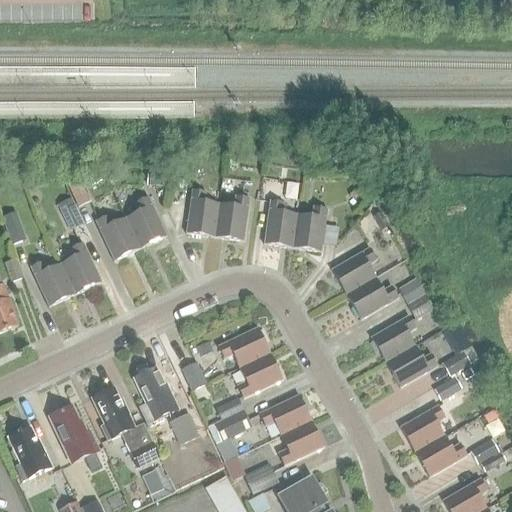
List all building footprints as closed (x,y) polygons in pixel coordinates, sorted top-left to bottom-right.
[(167,177),(162,176),(154,176),(154,187),(166,188),(167,177)] [(88,202),(78,181),(67,186),(77,207),(88,202)] [(213,240),(218,206),(204,204),(205,195),(191,193),(184,236),(213,240)] [(147,199),(134,205),(138,214),(126,220),(139,251),(166,239),(147,199)] [(233,208),(218,206),(213,240),(243,244),(249,201),(234,199),(233,208)] [(57,206),(69,233),(83,226),(71,200),(57,206)] [(263,246),(291,250),(296,217),(282,215),(283,205),(268,203),(263,246)] [(326,211),(312,209),(310,219),(296,217),(291,250),(320,254),(326,211)] [(11,247),(25,242),(15,214),(1,219),(11,247)] [(113,263),(139,251),(126,220),(111,226),(107,217),(94,224),(113,263)] [(82,245),(69,251),(73,260),(60,266),(74,297),(100,284),(82,245)] [(330,272),(345,297),(374,280),(367,268),(375,263),(368,250),(330,272)] [(11,284),(22,280),(15,260),(4,265),(11,284)] [(47,309),(74,297),(60,266),(47,272),(43,264),(29,270),(47,309)] [(0,334),(17,328),(12,315),(14,314),(8,300),(7,300),(0,280),(0,334)] [(360,323),(397,301),(390,288),(382,293),(374,280),(345,297),(360,323)] [(424,296),(414,281),(397,291),(406,307),(424,296)] [(415,322),(433,311),(424,297),(406,308),(415,322)] [(370,340),(386,367),(415,349),(407,335),(415,331),(408,318),(370,340)] [(238,371),(269,356),(256,330),(217,348),(224,362),(232,358),(238,371)] [(415,349),(386,367),(399,390),(437,368),(430,356),(421,360),(415,349)] [(462,353),(441,365),(448,378),(469,366),(462,353)] [(282,382),(269,356),(238,371),(245,384),(236,388),(243,401),(282,382)] [(206,386),(195,365),(181,372),(191,393),(206,386)] [(169,397),(170,397),(163,382),(161,383),(155,371),(133,381),(145,407),(138,410),(146,427),(164,418),(163,417),(176,411),(169,397)] [(433,392),(439,402),(460,390),(454,380),(433,392)] [(119,437),(135,471),(158,460),(142,426),(133,430),(127,417),(128,417),(121,402),(119,403),(113,391),(91,401),(103,427),(99,429),(106,444),(119,437)] [(273,425),(280,439),(310,424),(298,397),(258,416),(265,429),(273,425)] [(242,412),(237,401),(215,412),(221,423),(242,412)] [(436,425),(444,420),(436,408),(399,430),(413,455),(443,437),(436,425)] [(97,453),(88,433),(86,434),(79,421),(77,422),(71,409),(61,414),(58,413),(53,416),(52,419),(48,420),(62,448),(63,447),(72,465),(97,453)] [(250,429),(242,412),(221,423),(229,440),(250,429)] [(169,425),(179,447),(198,438),(188,416),(169,425)] [(280,439),(286,451),(277,455),(283,469),(323,450),(310,424),(280,439)] [(44,456),(37,442),(35,443),(29,430),(7,440),(19,466),(14,469),(21,485),(50,471),(43,457),(44,456)] [(450,450),(443,437),(413,455),(428,480),(466,458),(458,445),(450,450)] [(477,466),(497,454),(490,442),(470,454),(477,466)] [(500,454),(479,466),(484,475),(505,463),(500,454)] [(94,455),(83,459),(90,474),(101,470),(94,455)] [(277,485),(268,466),(243,479),(252,497),(277,485)] [(145,475),(153,498),(173,490),(164,467),(145,475)] [(230,489),(224,479),(204,490),(210,500),(230,489)] [(329,511),(328,510),(311,479),(277,499),(284,511),(329,511)] [(442,503),(447,511),(483,511),(486,511),(478,498),(487,493),(479,481),(442,503)] [(210,500),(215,511),(236,499),(230,489),(210,500)] [(237,511),(242,510),(236,499),(215,511),(216,511),(237,511)] [(101,511),(97,502),(80,510),(80,511),(101,511)]
